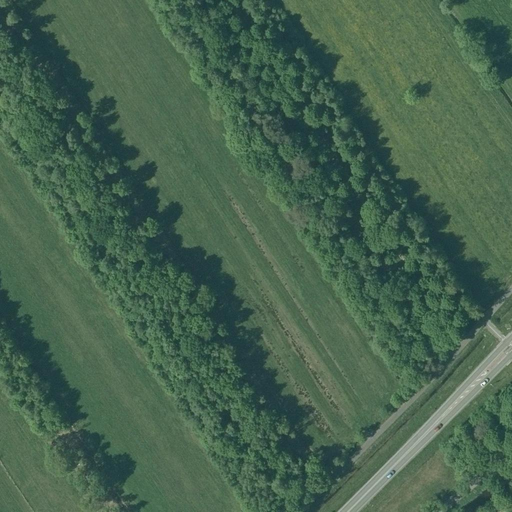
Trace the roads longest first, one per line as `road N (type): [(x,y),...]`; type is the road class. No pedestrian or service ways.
road 1 (track): [(213,0),(424,317),(440,328)]
road 2 (track): [(438,314),(229,0)]
road 3 (unclassified): [(298,511),(511,288)]
road 4 (trunk): [(347,511),(438,419)]
